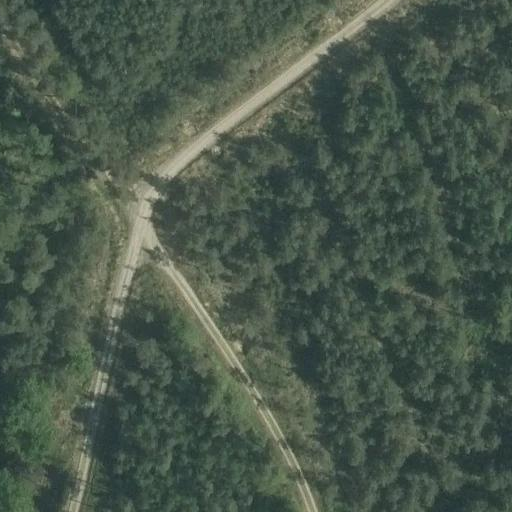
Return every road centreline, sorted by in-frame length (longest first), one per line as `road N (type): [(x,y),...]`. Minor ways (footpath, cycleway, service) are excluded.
road 1 (track): [(139,225),(167,170),(388,0)]
road 2 (track): [(311,511),(266,415),(139,225)]
road 3 (track): [(69,511),(139,225)]
road 4 (track): [(139,225),(0,28)]
